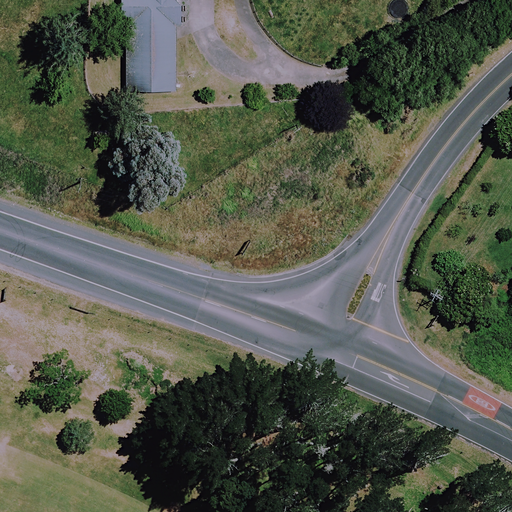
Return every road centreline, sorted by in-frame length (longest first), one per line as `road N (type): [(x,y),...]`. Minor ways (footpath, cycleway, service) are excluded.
road 1 (tertiary): [(0,230),(334,343)]
road 2 (secondary): [(334,343),(423,176),(511,73)]
road 3 (secondary): [(334,343),(511,430)]
